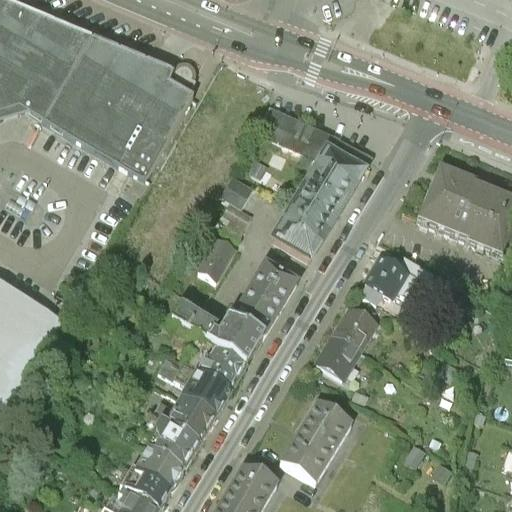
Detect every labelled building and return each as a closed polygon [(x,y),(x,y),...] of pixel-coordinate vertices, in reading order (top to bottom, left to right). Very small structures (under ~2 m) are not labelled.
[(0,118),(17,114),(144,187),(191,105),(187,102),(194,89),(190,86),(192,81),(190,77),(187,73),(182,72),(177,74),(174,77),(172,81),(169,80),(0,10),(0,118)] [(259,135),(255,143),(318,172),(325,161),(333,147),(286,125),(284,129),(266,120),(259,135)] [(369,168),(333,147),(325,161),(360,182),(369,168)] [(360,182),(325,161),(318,172),(270,250),(307,273),(362,183),(360,182)] [(511,208),(437,177),(426,202),(414,231),(505,269),(505,268),(511,251),(511,208)] [(218,205),(239,218),(251,198),(230,185),(218,205)] [(243,237),(249,227),(227,213),(220,224),(243,237)] [(242,239),(220,226),(213,236),(235,250),(242,239)] [(214,291),(234,258),(216,248),(196,281),(214,291)] [(403,287),(378,272),(363,298),(364,298),(378,307),(388,313),(403,287)] [(511,280),(511,279),(500,274),(495,285),(508,290),(511,280)] [(228,332),(260,351),(294,295),(262,276),(228,332)] [(422,282),(414,295),(420,299),(422,296),(441,308),(447,297),(422,282)] [(0,445),(66,329),(0,292),(0,445)] [(378,307),(364,298),(357,308),(372,317),(378,307)] [(169,334),(214,361),(244,379),(260,351),(228,332),(226,331),(215,349),(210,346),(214,339),(178,318),(169,334)] [(373,338),(347,323),(331,350),(357,366),(373,338)] [(357,366),(331,350),(314,378),(340,394),(357,366)] [(244,379),(214,361),(207,371),(203,372),(188,363),(181,376),(228,405),(244,379)] [(228,405),(181,376),(165,367),(157,380),(187,398),(188,403),(183,404),(179,410),(213,430),(228,405)] [(511,383),(502,380),(499,387),(509,390),(511,383)] [(366,413),(353,405),(348,414),(361,422),(366,413)] [(213,430),(179,410),(176,417),(177,422),(172,423),(157,414),(150,427),(197,456),(213,430)] [(348,439),(314,418),(278,478),(312,499),(348,439)] [(197,456),(150,427),(142,441),(156,450),(158,454),(152,464),(182,482),(197,456)] [(182,482),(152,464),(147,461),(135,481),(169,502),(182,482)] [(266,511),(274,500),(239,479),(219,511),(266,511)] [(163,511),(169,502),(135,481),(130,490),(134,493),(127,505),(139,511),(163,511)] [(455,490),(442,482),(434,495),(447,503),(455,490)] [(139,511),(127,505),(120,501),(116,506),(126,511),(125,511),(139,511)]
